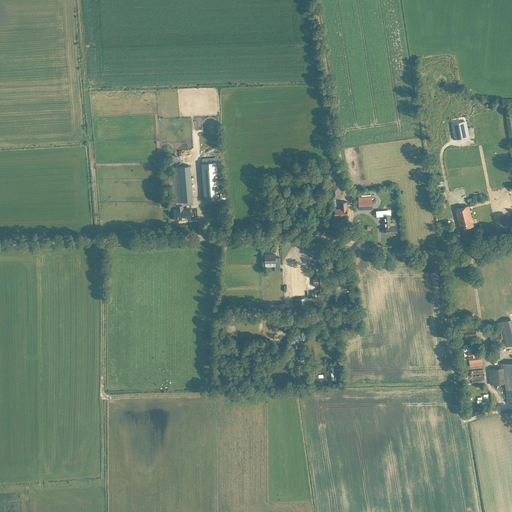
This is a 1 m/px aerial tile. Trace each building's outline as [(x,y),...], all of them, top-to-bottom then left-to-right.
[(466,121),(452,124),(455,139),(469,136),(466,121)] [(202,167),(216,166),(215,158),(206,159),(206,162),(201,163),(202,167)] [(190,165),(168,167),(171,206),(177,205),(180,205),(180,202),(182,202),(182,201),(192,200),(190,165)] [(216,166),(202,167),(204,200),(218,199),(216,166)] [(331,183),(331,186),(332,186),(333,194),(333,193),(334,198),(336,198),(341,197),(343,196),(343,193),(341,193),(340,185),(339,185),(339,181),(331,183)] [(335,209),(335,216),(348,215),(348,208),(347,208),(347,201),(341,202),(341,208),(335,209)] [(180,205),(177,205),(177,215),(177,217),(178,216),(178,219),(185,219),(185,218),(187,218),(187,217),(189,217),(190,217),(190,209),(183,209),(182,202),(180,202),(180,205)] [(221,217),(220,204),(212,205),(213,217),(221,217)] [(469,205),(455,208),(460,224),(461,229),(474,225),(473,220),(469,205)] [(391,214),(384,215),(385,226),(387,226),(387,233),(393,232),(393,233),(397,233),(396,221),(392,221),(391,214)] [(276,254),(265,254),(265,259),(265,262),(266,263),(276,263),(276,265),(280,265),(280,257),(276,257),(276,254)] [(294,299),(304,297),(307,297),(304,267),(303,262),(288,264),(289,269),(294,299)] [(304,297),(294,299),(295,305),(300,305),(301,308),(321,307),(320,296),(320,292),(316,293),(316,296),(312,296),(312,298),(309,298),(310,303),(305,304),(304,297)] [(300,320),(303,323),(311,322),(311,312),(307,312),(308,315),(300,315),(300,320)] [(511,344),(511,317),(500,320),(506,346),(511,344)] [(475,320),(470,320),(460,321),(461,334),(465,333),(465,338),(477,337),(475,320)] [(314,325),(311,327),(312,330),(318,330),(318,338),(321,338),(321,335),(325,335),(324,328),(322,328),(322,327),(317,328),(315,327),(315,325),(314,325)] [(503,339),(500,329),(489,332),(491,341),(503,339)] [(290,333),(291,341),(298,340),(298,338),(300,338),(300,332),(290,333)] [(316,338),(315,338),(315,332),(308,332),(308,333),(306,333),(306,335),(308,335),(308,338),(308,342),(316,342),(316,338)] [(332,346),(331,346),(331,348),(332,347),(332,349),(332,352),(332,355),(336,355),(342,355),(342,352),(342,351),(342,347),(342,342),(338,342),(338,347),(336,347),(336,342),(332,342),(332,346)] [(469,354),(469,358),(470,366),(481,365),(481,366),(482,366),(481,353),(469,354)] [(511,361),(503,363),(505,383),(508,402),(511,401),(511,361)] [(491,384),(505,383),(503,363),(500,363),(501,367),(489,368),(491,384)] [(303,368),(303,365),(295,366),(296,377),(297,377),(297,379),(300,378),(299,371),(302,370),(302,369),(303,368)] [(467,384),(472,383),(472,384),(485,383),(484,369),(465,371),(465,378),(466,378),(467,384)]
